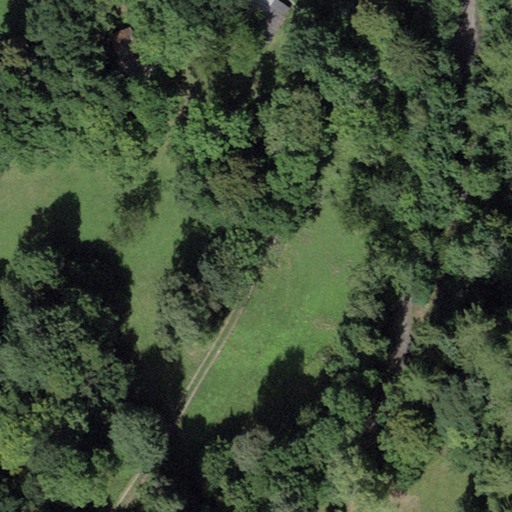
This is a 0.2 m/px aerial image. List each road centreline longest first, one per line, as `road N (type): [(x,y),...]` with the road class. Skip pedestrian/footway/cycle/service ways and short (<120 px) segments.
road 1 (track): [(223,0),(224,25),(270,134),(268,202),(238,306),(115,511)]
road 2 (track): [(470,0),(470,125),(459,215),(432,322),(384,394),(363,450),(354,511)]
road 3 (track): [(399,373),(409,280),(402,178),(295,0)]
